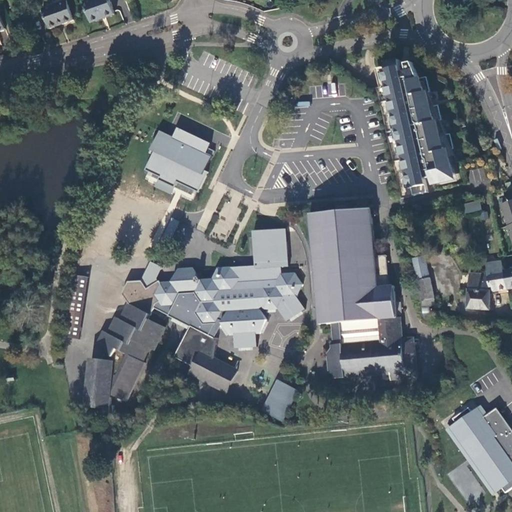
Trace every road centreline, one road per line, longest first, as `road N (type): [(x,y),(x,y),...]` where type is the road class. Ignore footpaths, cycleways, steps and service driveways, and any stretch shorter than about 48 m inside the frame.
road 1 (residential): [(194,16),(175,28),(0,71)]
road 2 (unclassified): [(302,55),(383,35),(425,38)]
